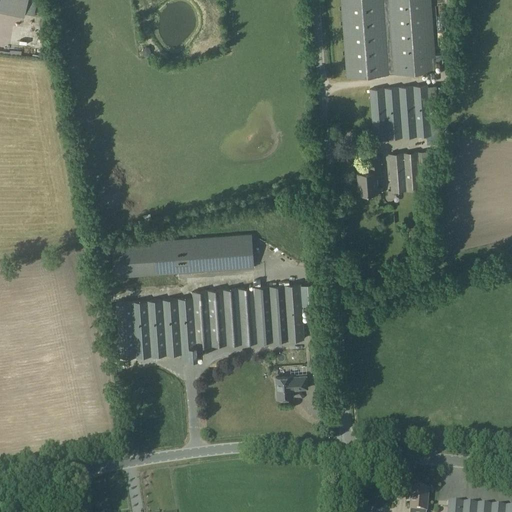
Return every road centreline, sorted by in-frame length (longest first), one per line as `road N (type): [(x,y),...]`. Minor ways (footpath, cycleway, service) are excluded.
road 1 (unclassified): [(345,451),(315,0)]
road 2 (unclassified): [(0,485),(235,446),(345,451)]
road 3 (unclassified): [(345,451),(511,466)]
